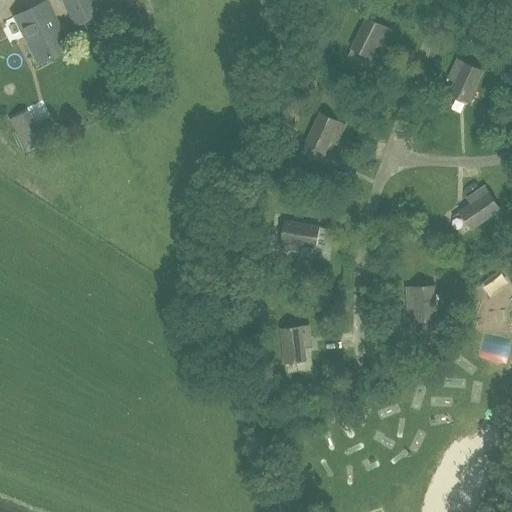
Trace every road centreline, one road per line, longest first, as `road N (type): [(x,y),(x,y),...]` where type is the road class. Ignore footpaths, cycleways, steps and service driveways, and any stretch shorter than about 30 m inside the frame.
road 1 (residential): [(387,156),(363,232),(360,359)]
road 2 (residential): [(449,0),(387,156)]
road 3 (residential): [(387,156),(455,166),(511,156)]
